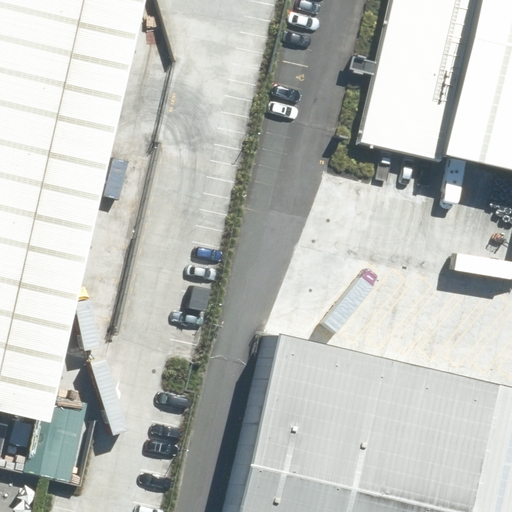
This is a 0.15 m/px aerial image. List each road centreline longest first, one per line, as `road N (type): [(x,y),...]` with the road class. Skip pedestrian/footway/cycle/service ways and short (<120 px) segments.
road 1 (unknown): [(266,201),(511,268)]
road 2 (unknown): [(266,201),(319,0)]
